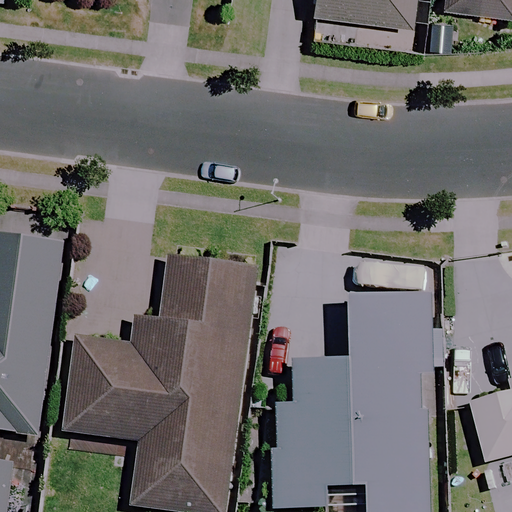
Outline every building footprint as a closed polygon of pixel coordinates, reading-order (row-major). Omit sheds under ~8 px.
[(312,0),(311,20),(409,32),(412,0),(312,0)] [(511,0),(441,0),(440,12),(511,21),(511,0)] [(0,511),(1,511),(6,465),(0,464),(0,436),(35,440),(55,247),(0,241),(0,511)] [(223,511),(248,272),(161,263),(156,322),(128,319),(125,348),(70,343),(61,436),(132,443),(125,510),(140,511),(223,511)] [(421,298),(339,300),(341,362),(278,364),(279,407),(268,407),(270,511),(420,511),(418,376),(423,375),(421,298)] [(511,511),(511,392),(462,406),(478,466),(511,456),(511,511)]
